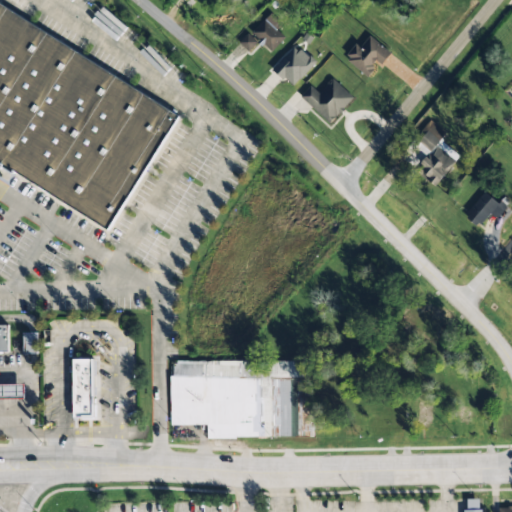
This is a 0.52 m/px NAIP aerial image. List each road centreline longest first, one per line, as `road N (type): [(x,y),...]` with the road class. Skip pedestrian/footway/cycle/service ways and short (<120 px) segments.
road 1 (tertiary): [(511,378),(481,331),(342,186),(134,0)]
road 2 (tertiary): [(511,472),(0,469)]
road 3 (residential): [(495,0),(342,186)]
